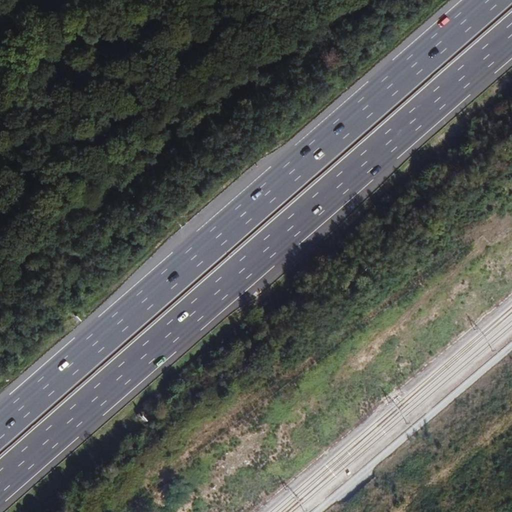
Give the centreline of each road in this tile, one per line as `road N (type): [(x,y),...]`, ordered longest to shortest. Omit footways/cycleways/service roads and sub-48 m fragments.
road 1 (motorway): [(0,483),(511,35)]
road 2 (motorway): [(486,0),(0,425)]
road 3 (track): [(350,12),(162,140),(29,244),(0,278)]
road 4 (track): [(403,511),(511,420)]
